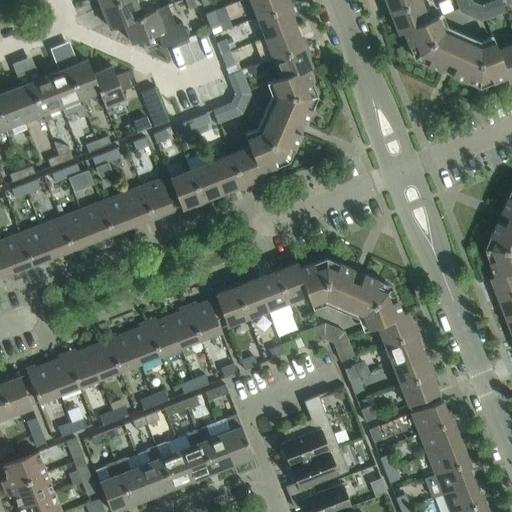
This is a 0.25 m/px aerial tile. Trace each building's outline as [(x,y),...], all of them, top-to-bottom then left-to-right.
[(139,0),(119,0),(101,7),(109,28),(123,23),(122,22),(141,15),(140,14),(135,2),(139,0)] [(184,0),(188,9),(195,6),(193,0),(184,0)] [(249,0),(256,17),(290,4),(288,0),(287,0),(286,1),(285,0),(249,0)] [(386,13),(419,0),(384,0),(387,8),(385,9),(386,13)] [(428,20),(428,19),(420,0),(419,0),(386,13),(388,17),(391,16),(397,33),(402,31),(402,30),(428,20)] [(455,0),(458,7),(460,12),(466,14),(471,2),(470,0),(455,0)] [(493,0),(480,5),(475,18),(480,20),(505,11),(500,0),(493,0)] [(292,8),(290,4),(256,17),(264,37),(295,25),(289,9),(292,8)] [(161,6),(140,14),(141,15),(122,22),(123,23),(131,43),(162,30),(157,16),(164,13),(161,6)] [(204,13),(209,26),(218,23),(213,10),(204,13)] [(494,41),(479,46),(442,30),(436,15),(428,19),(428,20),(402,30),(402,31),(408,45),(412,43),(428,59),(426,64),(441,70),(446,59),(455,63),(450,74),(465,81),(467,77),(489,77),(491,82),(505,76),(506,76),(496,50),(497,49),(494,41)] [(301,41),(295,25),(264,37),(255,41),(262,61),(272,58),(306,45),(304,40),(301,41)] [(215,42),(220,54),(229,51),(224,38),(215,42)] [(511,43),(497,49),(496,50),(506,76),(505,76),(507,81),(511,79),(511,43)] [(307,48),(306,45),(272,58),(279,76),(279,78),(306,68),(306,69),(311,66),(305,49),(307,48)] [(229,51),(220,54),(225,67),(227,74),(240,69),(237,62),(238,62),(233,49),(229,51)] [(99,91),(91,73),(92,73),(86,59),(67,66),(82,105),(88,102),(86,96),(98,91),(99,91)] [(111,65),(92,73),(91,73),(99,91),(98,91),(106,112),(112,109),(110,102),(123,97),(111,65)] [(82,105),(67,66),(48,74),(61,105),(64,114),(75,109),(78,116),(86,113),(82,105)] [(307,84),(311,82),(306,69),(306,68),(279,78),(279,76),(270,80),(276,94),(260,131),(245,137),(248,146),(249,145),(260,171),(261,171),(275,166),(273,161),(289,146),(293,148),(300,132),(289,127),(293,118),(304,123),(311,108),(307,106),(307,84)] [(249,93),(240,69),(227,74),(235,93),(247,98),(249,93)] [(61,105),(48,74),(29,81),(44,120),(50,117),(48,110),(61,105)] [(44,120),(29,81),(10,89),(23,120),(35,115),(38,122),(44,120)] [(139,91),(153,126),(167,120),(153,85),(139,91)] [(23,120),(10,89),(0,92),(0,118),(6,135),(25,127),(23,120)] [(230,102),(211,109),(216,122),(241,112),(243,107),(230,102)] [(205,112),(192,117),(196,126),(208,121),(205,112)] [(196,126),(192,117),(180,122),(183,131),(196,126)] [(151,133),(155,142),(168,137),(164,128),(151,133)] [(107,135),(96,139),(98,147),(110,142),(107,135)] [(131,141),(135,150),(147,145),(144,136),(131,141)] [(98,147),(96,139),(84,144),(87,151),(98,147)] [(53,141),(61,162),(72,157),(67,145),(53,141)] [(249,145),(248,146),(229,153),(243,187),(247,185),(246,183),(263,176),(261,171),(260,171),(249,145)] [(116,147),(103,151),(107,161),(119,156),(116,147)] [(107,161),(103,151),(91,156),(94,165),(107,161)] [(243,187),(229,153),(210,161),(222,192),(237,186),(238,189),(243,187)] [(46,158),(49,166),(61,162),(58,154),(46,158)] [(23,158),(16,161),(20,169),(26,167),(23,158)] [(222,192),(210,161),(189,169),(202,203),(207,201),(206,198),(222,192)] [(75,162),(63,167),(66,176),(70,175),(73,185),(83,181),(75,162)] [(26,167),(20,169),(23,176),(34,172),(31,165),(26,167)] [(66,176),(63,167),(50,172),(54,181),(66,176)] [(23,176),(20,169),(8,173),(11,181),(23,176)] [(202,203),(189,169),(168,177),(181,208),(197,202),(198,204),(202,203)] [(160,177),(139,185),(152,219),(157,217),(156,215),(172,208),(160,177)] [(35,178),(23,183),(26,192),(39,187),(35,178)] [(26,192),(23,183),(10,188),(14,197),(26,192)] [(152,219),(139,185),(119,193),(131,224),(147,218),(148,221),(152,219)] [(131,224),(119,193),(99,201),(112,235),(116,233),(115,230),(131,224)] [(511,196),(510,196),(503,211),(511,214),(511,221),(510,225),(499,220),(492,235),(496,237),(496,259),(492,261),(497,275),(497,276),(511,270),(511,196)] [(112,235),(99,201),(79,209),(91,240),(107,234),(108,236),(112,235)] [(91,240),(79,209),(59,216),(72,250),(76,249),(75,246),(91,240)] [(72,250),(59,216),(39,224),(50,256),(66,249),(68,252),(72,250)] [(50,256),(39,224),(18,232),(31,266),(36,264),(35,262),(50,256)] [(31,266),(18,232),(0,239),(0,244),(10,271),(26,265),(27,268),(31,266)] [(0,275),(10,271),(0,244),(0,275)] [(348,280),(353,269),(338,262),(336,266),(314,266),(312,261),(298,267),(297,267),(307,293),(306,294),(309,302),(324,297),(361,313),(367,328),(376,324),(375,323),(401,313),(401,312),(395,298),(391,300),(376,284),(378,279),(362,273),(357,284),(348,280)] [(307,293),(297,267),(298,267),(296,262),(279,268),(278,265),(275,267),(288,301),(306,294),(307,293)] [(288,301),(275,267),(270,269),(271,272),(255,278),(267,309),(288,301)] [(511,270),(497,276),(497,275),(492,277),(498,294),(496,295),(497,299),(511,293),(511,270)] [(267,309),(255,278),(239,284),(238,281),(233,283),(247,317),(267,309)] [(247,317),(233,283),(229,285),(230,287),(214,293),(226,325),(247,317)] [(511,316),(511,293),(497,299),(499,303),(502,302),(508,318),(511,316)] [(220,331),(207,299),(191,306),(190,303),(186,304),(199,339),(220,331)] [(199,339),(186,304),(181,306),(182,309),(167,315),(179,346),(199,339)] [(406,310),(401,312),(401,313),(375,323),(376,324),(383,343),(417,329),(415,326),(413,327),(406,310)] [(179,346),(167,315),(151,321),(150,319),(146,320),(159,354),(179,346)] [(159,354),(146,320),(141,322),(142,325),(127,331),(139,362),(159,354)] [(299,332),(304,345),(323,338),(328,325),(324,323),(299,332)] [(332,341),(340,360),(353,355),(343,331),(338,329),(332,341)] [(419,334),(417,329),(383,343),(391,363),(422,351),(416,336),(419,334)] [(139,362),(127,331),(111,337),(110,334),(105,336),(119,370),(139,362)] [(278,336),(280,344),(284,353),(297,348),(293,339),(290,331),(278,336)] [(119,370),(105,336),(101,338),(102,340),(86,346),(98,378),(119,370)] [(284,353),(280,344),(268,349),(271,358),(284,353)] [(98,378),(86,346),(70,352),(69,350),(65,351),(78,386),(98,378)] [(78,386),(65,351),(61,353),(62,356),(46,362),(58,393),(78,386)] [(428,367),(422,351),(391,363),(399,384),(433,370),(431,366),(428,367)] [(252,355),(240,360),(243,369),(256,364),(252,355)] [(58,393),(46,362),(30,368),(29,365),(24,367),(37,401),(58,393)] [(223,377),(236,372),(232,363),(220,368),(223,377)] [(343,368),(348,380),(357,377),(352,364),(343,368)] [(434,375),(433,370),(399,384),(407,404),(438,392),(432,376),(434,375)] [(0,417),(30,406),(17,371),(0,377),(0,417)] [(204,374),(192,379),(195,388),(208,383),(204,374)] [(362,389),(357,377),(348,380),(353,393),(362,389)] [(195,388),(192,379),(179,384),(183,393),(195,388)] [(203,391),(206,399),(227,391),(224,383),(203,391)] [(164,390),(151,394),(155,403),(167,399),(164,390)] [(155,403),(151,394),(139,399),(142,408),(155,403)] [(338,446),(325,412),(317,394),(302,400),(310,418),(281,429),(282,430),(283,429),(287,439),(280,442),(289,465),(338,446)] [(195,395),(183,399),(186,407),(198,403),(195,395)] [(186,407),(183,399),(163,407),(167,415),(186,407)] [(410,412),(418,432),(452,419),(450,414),(447,415),(441,400),(410,412)] [(123,405),(111,410),(114,419),(127,414),(123,405)] [(364,421),(373,418),(368,405),(359,409),(364,421)] [(114,419),(111,410),(98,415),(102,424),(114,419)] [(155,410),(143,415),(146,423),(158,418),(155,410)] [(229,429),(219,433),(231,463),(252,455),(235,413),(225,417),(229,429)] [(146,423),(143,415),(131,419),(134,428),(146,423)] [(26,420),(31,433),(40,429),(35,417),(26,420)] [(85,426),(82,417),(69,422),(73,431),(85,426)] [(454,424),(452,419),(418,432),(426,452),(460,439),(457,432),(453,430),(451,425),(454,424)] [(73,431),(69,422),(57,426),(60,436),(73,431)] [(231,463),(219,433),(209,437),(205,424),(194,428),(211,471),(231,463)] [(381,438),(376,426),(376,425),(367,429),(372,441),(381,438)] [(115,426),(103,431),(106,439),(118,434),(115,426)] [(211,471),(194,428),(184,432),(189,445),(179,449),(191,479),(211,471)] [(45,442),(40,429),(31,433),(35,445),(45,442)] [(106,439),(103,431),(91,435),(94,443),(106,439)] [(65,440),(73,461),(82,457),(74,436),(65,440)] [(462,446),(460,439),(426,452),(434,473),(467,459),(466,455),(463,456),(461,450),(462,446)] [(191,479),(179,449),(169,452),(164,440),(154,444),(171,487),(191,479)] [(171,487),(154,444),(144,448),(149,460),(139,464),(151,495),(171,487)] [(311,484),(337,474),(348,470),(338,446),(289,465),(295,482),(285,486),(290,497),(313,488),(311,484)] [(37,451),(1,465),(7,479),(0,481),(3,488),(45,472),(37,451)] [(378,457),(383,469),(392,466),(387,453),(378,457)] [(151,495),(139,464),(129,468),(124,456),(114,460),(130,502),(151,495)] [(90,477),(82,457),(73,461),(81,481),(90,477)] [(469,464),(467,459),(434,473),(442,493),(473,481),(467,465),(469,464)] [(130,502),(114,460),(104,464),(109,476),(98,480),(110,511),(130,502)] [(397,478),(392,466),(383,469),(388,482),(397,478)] [(17,505),(53,492),(45,472),(3,488),(5,495),(12,492),(17,505)] [(96,491),(90,477),(81,481),(86,494),(96,491)] [(479,496),(473,481),(442,493),(449,511),(452,511),(483,500),(481,495),(479,496)] [(315,492),(313,488),(290,497),(294,508),(304,504),(306,511),(332,511),(350,505),(341,482),(315,492)] [(59,511),(61,511),(53,492),(17,505),(19,511),(59,511)] [(394,497),(399,509),(408,506),(403,493),(394,497)] [(84,503),(87,511),(103,511),(98,497),(84,503)] [(485,504),(483,500),(452,511),(487,511),(485,511),(483,505),(485,504)]
